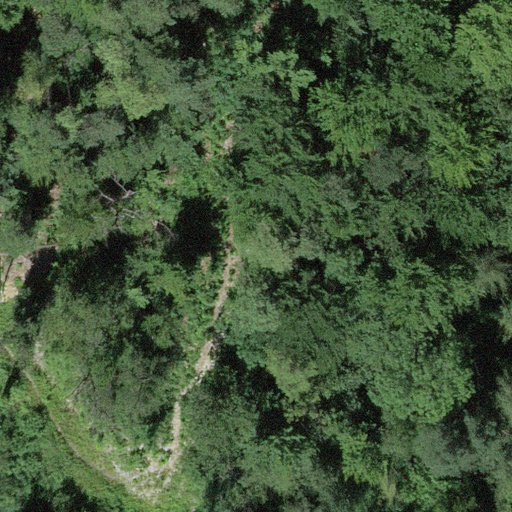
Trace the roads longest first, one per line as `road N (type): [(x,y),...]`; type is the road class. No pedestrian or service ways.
road 1 (track): [(154,511),(205,330),(217,0)]
road 2 (track): [(0,331),(138,511)]
